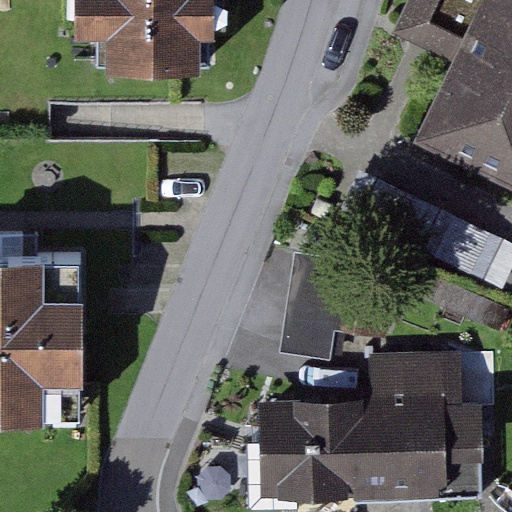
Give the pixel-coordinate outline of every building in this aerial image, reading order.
[(243,0),(128,0),(130,53),(245,51),(243,0)] [(511,0),(427,0),(411,34),(429,42),(471,63),(438,133),(511,168),(511,0)] [(511,233),(454,211),(438,254),(505,280),(511,263),(511,233)] [(367,257),(308,249),(300,301),(293,351),(343,358),(348,324),(358,325),(367,257)] [(17,254),(0,254),(0,401),(114,397),(108,251),(17,254)] [(391,402),(279,402),(279,492),(491,492),(491,355),(391,355),(391,402)]
